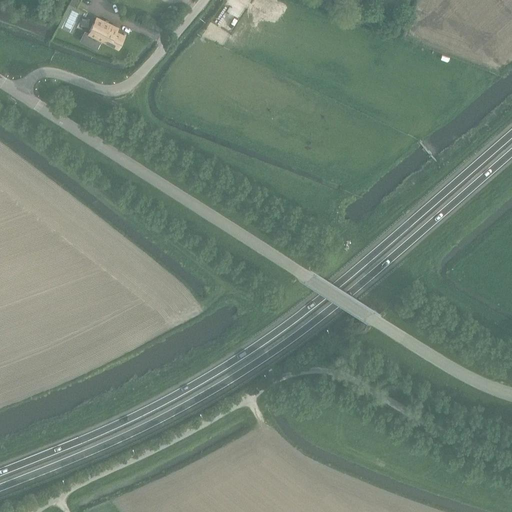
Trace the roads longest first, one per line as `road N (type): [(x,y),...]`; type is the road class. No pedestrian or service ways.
road 1 (trunk): [(511,135),(286,326),(194,386),(0,475)]
road 2 (trunk): [(0,487),(121,439),(251,366),(511,154)]
road 3 (unclassified): [(511,395),(365,314),(18,94)]
road 4 (unclassified): [(35,511),(296,371),(350,377),(438,430),(511,458)]
road 5 (unclassified): [(18,94),(45,72),(118,90),(203,0)]
